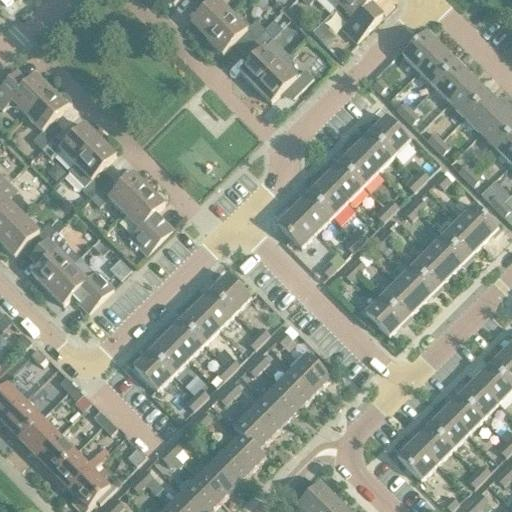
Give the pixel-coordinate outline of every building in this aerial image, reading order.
[(191,0),(197,5),(201,0),(163,0),(173,10),(183,0),(191,0)] [(208,44),(232,19),(216,3),(219,0),(201,0),(197,5),(206,14),(192,28),(208,44)] [(331,0),(341,10),(350,0),(312,0),(315,3),(318,0),(331,0)] [(383,24),(371,12),(381,2),(379,0),(350,0),(341,10),(337,14),(351,28),(345,35),(358,49),(383,24)] [(232,19),(208,44),(223,60),(237,46),(246,54),(266,35),(257,26),(252,31),(244,23),(240,27),(232,19)] [(256,93),(281,69),(265,53),(274,43),(266,35),(246,54),(255,63),(241,77),(256,93)] [(419,75),(442,52),(427,36),(403,60),(419,75)] [(434,91),(458,67),(442,52),(419,75),(434,91)] [(281,69),(256,93),(272,109),(286,95),(296,104),(315,84),(306,75),(301,80),(298,77),(296,74),(295,71),(294,68),(292,64),(289,60),(281,69)] [(450,106),(473,83),(458,67),(434,91),(450,106)] [(18,79),(0,96),(0,112),(4,116),(8,112),(19,112),(27,121),(52,97),(36,81),(28,89),(18,79)] [(381,82),(374,89),(381,97),(389,90),(381,82)] [(466,122),(489,99),(473,83),(450,106),(466,122)] [(43,155),(63,135),(54,126),(68,112),(52,97),(27,121),(43,138),(34,146),(43,155)] [(481,137),(504,114),(489,99),(466,122),(481,137)] [(405,121),(412,113),(405,106),(397,113),(405,121)] [(412,113),(405,121),(412,128),(420,121),(412,113)] [(497,153),(511,137),(511,121),(504,114),(481,137),(497,153)] [(373,137),(396,160),(411,145),(388,121),(373,137)] [(76,170),(101,146),(85,130),(72,143),(63,135),(43,155),(51,164),(60,155),(76,170)] [(380,176),(396,160),(373,137),(357,152),(380,176)] [(435,152),(442,144),(435,137),(427,144),(435,152)] [(511,168),(511,137),(497,153),(511,168)] [(442,144),(435,152),(442,159),(450,152),(442,144)] [(69,177),(84,193),(82,195),(91,204),(112,183),(103,175),(117,161),(101,146),(76,170),(69,177)] [(365,191),(380,176),(357,152),(342,168),(365,191)] [(349,207),(365,191),(342,168),(326,183),(349,207)] [(466,183),(474,176),(466,168),(459,176),(466,183)] [(418,178),(426,186),(430,183),(422,175),(418,178)] [(474,176),(466,183),(474,191),(481,183),(474,176)] [(407,189),(414,197),(426,186),(418,178),(407,189)] [(443,178),(436,185),(443,193),(451,185),(443,178)] [(125,220),(149,195),(134,179),(120,192),(112,183),(91,204),(100,213),(109,204),(125,220)] [(0,197),(9,189),(0,180),(0,197)] [(334,222),(349,207),(326,183),(311,199),(334,222)] [(0,245),(24,222),(32,214),(16,199),(17,197),(9,189),(0,197),(0,245)] [(173,236),(157,219),(165,210),(149,195),(125,220),(140,235),(131,244),(148,261),(173,236)] [(497,213),(504,206),(497,198),(489,205),(497,213)] [(318,238),(334,222),(311,199),(295,214),(318,238)] [(412,209),(420,217),(427,209),(419,202),(412,209)] [(384,212),(392,220),(399,213),(391,205),(384,212)] [(504,206),(497,213),(504,221),(511,213),(504,206)] [(412,209),(394,227),(402,235),(412,224),(420,217),(412,209)] [(460,224),(483,248),(498,232),(475,209),(460,224)] [(384,228),(392,220),(384,212),(376,220),(384,228)] [(303,253),(318,238),(295,214),(280,230),(303,253)] [(39,238),(24,222),(0,245),(0,247),(15,262),(28,249),(37,257),(57,238),(51,231),(50,230),(48,229),(39,238)] [(57,224),(50,230),(51,231),(57,238),(64,231),(57,224)] [(468,263),(483,248),(460,224),(445,240),(468,263)] [(381,240),(389,247),(396,240),(389,232),(381,240)] [(353,243),(361,251),(369,244),(361,235),(353,243)] [(81,264),(64,248),(66,246),(57,238),(37,257),(46,266),(32,280),(48,296),(73,272),(81,264)] [(382,255),(389,247),(381,240),(374,247),(382,255)] [(452,279),(468,263),(445,240),(429,255),(452,279)] [(353,259),(361,251),(353,243),(345,250),(353,259)] [(389,247),(382,255),(387,261),(395,253),(389,247)] [(437,294),(452,279),(429,255),(414,271),(437,294)] [(351,270),(359,277),(366,269),(359,262),(351,270)] [(114,294),(106,287),(97,278),(96,279),(81,264),(73,272),(48,296),(64,312),(72,303),(89,319),(114,294)] [(330,266),(321,274),(329,282),(338,274),(330,266)] [(351,285),(359,277),(351,270),(343,277),(351,285)] [(421,310),(437,294),(414,271),(398,286),(421,310)] [(214,295),(237,318),(253,303),(229,279),(214,295)] [(406,325),(421,310),(398,286),(383,302),(406,325)] [(222,334),(237,318),(214,295),(198,310),(222,334)] [(391,341),(406,325),(383,302),(367,317),(391,341)] [(206,349),(222,334),(198,310),(183,326),(206,349)] [(191,365),(206,349),(183,326),(167,341),(191,365)] [(256,339),(264,346),(271,339),(264,331),(256,339)] [(285,335),(278,343),(285,350),(293,343),(285,335)] [(257,354),(264,346),(256,339),(249,346),(257,354)] [(17,346),(26,354),(32,348),(23,340),(17,346)] [(175,380),(191,365),(167,341),(152,357),(175,380)] [(47,363),(38,354),(32,360),(41,369),(47,363)] [(511,361),(507,356),(491,371),(511,391),(511,361)] [(160,396),(175,380),(152,357),(136,372),(160,396)] [(256,365),(263,372),(271,365),(263,357),(256,365)] [(294,374),(317,397),(332,382),(308,359),(294,374)] [(226,369),(234,377),(241,369),(233,362),(226,369)] [(256,380),(263,372),(256,365),(248,372),(256,380)] [(226,384),(234,377),(226,369),(218,377),(226,384)] [(511,391),(491,371),(476,386),(500,410),(511,397),(511,391)] [(302,412),(317,397),(294,374),(279,388),(302,412)] [(69,397),(75,391),(66,383),(60,389),(69,397)] [(227,394),(234,401),(242,394),(234,386),(227,394)] [(476,386),(461,401),(485,425),(500,410),(476,386)] [(288,426),(302,412),(279,388),(264,403),(288,426)] [(0,425),(3,429),(25,407),(7,390),(0,397),(0,425)] [(75,391),(69,397),(78,407),(84,400),(75,391)] [(195,400),(203,407),(210,400),(203,392),(195,400)] [(227,409),(234,401),(227,394),(219,401),(227,409)] [(195,415),(203,407),(195,400),(188,407),(195,415)] [(461,401),(446,417),(469,440),(485,425),(461,401)] [(273,441),(288,426),(264,403),(250,417),(273,441)] [(17,449),(42,424),(25,407),(3,429),(9,435),(6,439),(17,449)] [(103,432),(109,426),(100,416),(94,423),(103,432)] [(197,424),(204,432),(212,424),(204,417),(197,424)] [(258,455),(273,441),(250,417),(235,432),(242,440),(258,455)] [(446,417),(430,432),(454,456),(469,440),(446,417)] [(37,463),(59,441),(42,424),(17,449),(29,461),(32,458),(37,463)] [(197,439),(204,432),(197,424),(189,432),(197,439)] [(109,426),(103,432),(112,441),(118,435),(109,426)] [(430,432),(415,447),(438,471),(454,456),(430,432)] [(511,438),(508,434),(500,441),(506,447),(511,441),(511,438)] [(266,463),(258,455),(242,440),(228,454),(251,477),(266,463)] [(51,484),(77,459),(59,441),(37,463),(43,469),(39,472),(51,484)] [(168,453),(175,460),(183,453),(175,446),(168,453)] [(415,447),(399,463),(423,487),(438,471),(415,447)] [(511,453),(506,447),(498,455),(506,462),(511,456),(511,453)] [(168,468),(175,460),(168,453),(161,460),(168,468)] [(137,472),(140,469),(147,463),(138,454),(129,464),(137,472)] [(236,492),(251,477),(228,454),(213,468),(236,492)] [(97,462),(88,470),(77,459),(51,484),(63,496),(66,492),(72,498),(94,476),(102,467),(97,462)] [(222,506),(236,492),(213,468),(198,483),(222,506)] [(483,470),(475,478),(483,485),(490,478),(483,470)] [(139,482),(146,490),(154,482),(146,475),(139,482)] [(94,476),(72,498),(77,503),(74,507),(79,511),(92,511),(98,507),(100,509),(118,492),(114,489),(110,492),(94,476)] [(504,492),(511,484),(504,476),(496,483),(504,492)] [(475,478),(468,485),(476,493),(483,485),(475,478)] [(139,497),(146,490),(139,482),(131,490),(139,497)] [(198,511),(215,511),(222,506),(198,483),(184,497),(198,511)] [(299,511),(326,511),(336,502),(322,488),(299,511)] [(169,511),(198,511),(184,497),(169,511)] [(481,499),(473,506),(479,511),(482,511),(488,506),(481,499)] [(452,501),(444,509),(446,511),(456,511),(459,509),(452,501)] [(346,511),(336,502),(326,511),(346,511)] [(110,511),(111,511),(123,511),(125,511),(118,503),(110,511)]
